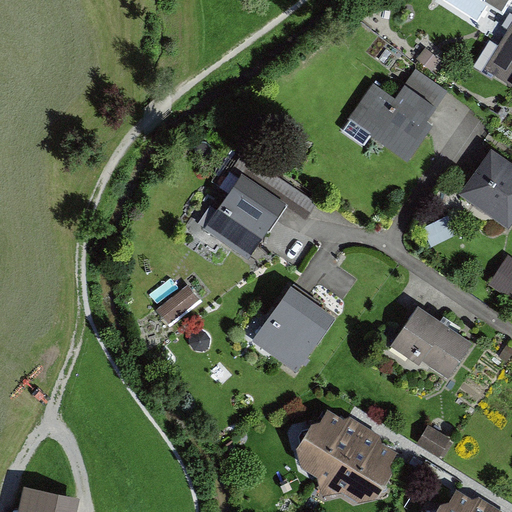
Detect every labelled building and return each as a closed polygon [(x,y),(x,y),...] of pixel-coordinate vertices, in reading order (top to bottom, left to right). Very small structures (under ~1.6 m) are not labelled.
[(511,21),(486,65),(511,80),(511,21)] [(392,97),(372,84),(349,118),(411,158),(430,130),(425,127),(446,96),(409,72),(392,97)] [(511,221),(511,170),(488,154),(458,195),(506,230),(511,221)] [(242,169),(204,227),(249,256),(287,198),(242,169)] [(511,256),(508,254),(489,283),(511,297),(511,256)] [(188,282),(156,309),(170,326),(202,299),(188,282)] [(326,316),(284,289),(250,342),(292,369),(326,316)] [(471,338),(413,303),(387,347),(445,381),(471,338)] [(376,436),(347,420),(339,424),(328,417),(301,425),(286,450),(297,471),(313,481),(319,501),(336,497),(352,505),(372,493),(391,458),(377,448),(376,436)] [(431,427),(421,443),(445,457),(455,441),(431,427)] [(25,481),(17,511),(76,511),(81,494),(25,481)] [(499,511),(475,498),(467,502),(456,495),(429,503),(423,511),(499,511)]
